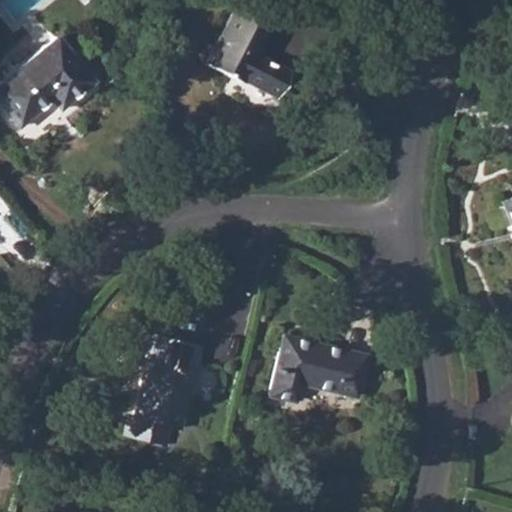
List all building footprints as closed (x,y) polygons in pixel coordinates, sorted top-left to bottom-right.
[(265,28),(230,10),(204,61),(273,96),(286,69),(252,52),(265,28)] [(52,36),(0,79),(0,105),(14,124),(48,96),(56,105),(88,79),(52,36)] [(511,194),(497,201),(511,234),(511,194)] [(145,360),(128,435),(163,444),(168,425),(175,428),(196,343),(154,333),(148,361),(145,360)] [(281,334),(265,395),(291,401),(296,382),(352,396),(363,355),(281,334)]
